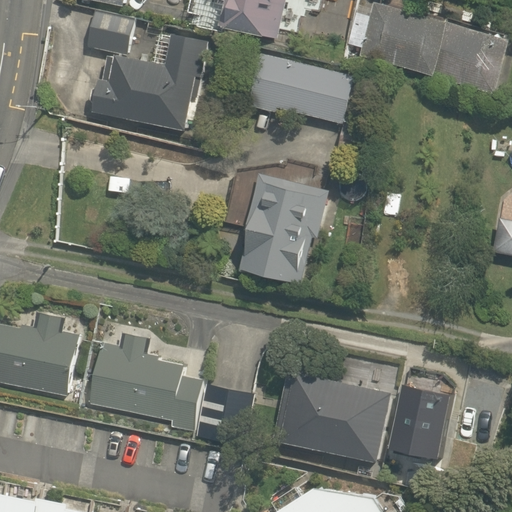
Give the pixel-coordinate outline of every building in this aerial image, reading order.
[(189,0),(184,27),(215,33),(276,44),(284,0),(189,0)] [(507,40),(375,4),(360,60),(492,96),(507,40)] [(208,41),(169,32),(162,64),(128,56),(137,16),(95,7),(86,47),(106,51),(91,112),(186,134),(208,41)] [(240,103),(281,112),(278,127),(302,132),(305,117),(341,125),(353,74),(252,52),(240,103)] [(233,270),(299,285),(309,239),(319,241),(330,192),(254,175),(233,270)] [(502,257),(511,258),(511,220),(505,219),(502,257)] [(67,319),(35,313),(32,328),(0,322),(0,383),(70,396),(80,337),(64,334),(67,319)] [(150,341),(119,335),(116,351),(99,347),(89,345),(84,371),(94,373),(88,405),(199,426),(208,381),(182,376),(185,364),(147,357),(150,341)] [(404,366),(398,390),(287,367),(272,441),(401,467),(411,417),(444,424),(454,376),(404,366)] [(281,511),(390,511),(380,496),(321,487),(281,511)] [(120,511),(120,510),(101,506),(100,511),(95,511),(91,511),(92,504),(64,498),(63,502),(41,497),(40,500),(6,492),(5,496),(0,494),(0,511),(120,511)]
